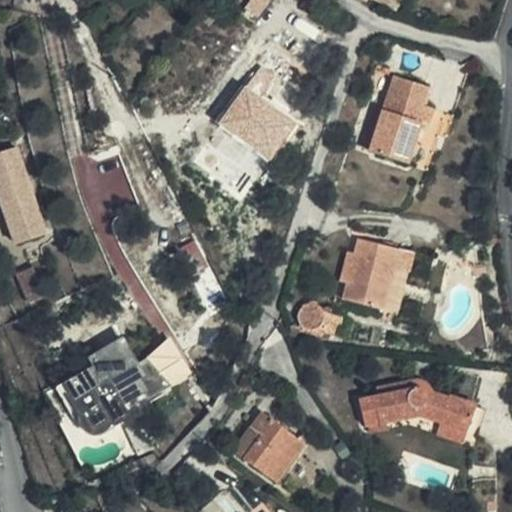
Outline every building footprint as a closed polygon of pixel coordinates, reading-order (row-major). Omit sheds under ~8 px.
[(209,2),(191,27),(199,33),(218,7),(209,2)] [(395,77),(382,118),(370,152),(411,165),(424,125),(430,127),(435,110),(424,106),(430,88),(395,77)] [(370,152),(382,118),(377,116),(365,150),(370,152)] [(48,233),(19,149),(0,155),(0,192),(18,244),(48,233)] [(360,240),(356,255),(347,285),(344,299),(386,310),(400,256),(402,251),(360,240)] [(195,242),(182,249),(178,251),(190,274),(207,266),(195,242)] [(347,285),(356,255),(348,252),(341,283),(347,285)] [(400,256),(386,310),(397,313),(411,260),(400,256)] [(46,296),(36,269),(19,275),(31,303),(46,296)] [(326,319),(325,317),(324,313),(324,310),(321,309),(318,307),(316,305),(312,305),(307,306),(306,306),(304,308),(302,309),(301,311),(300,312),(300,313),(299,317),(299,321),(301,324),(302,326),(304,328),(306,330),(309,331),(313,332),(316,332),(319,330),(323,328),(324,325),(326,319)] [(171,385),(147,359),(140,362),(127,339),(90,359),(95,367),(67,384),(74,396),(72,398),(82,414),(82,417),(82,419),(81,423),(83,428),(86,431),(88,434),(93,435),(97,435),(102,435),(107,433),(109,432),(111,429),(112,427),(112,426),(113,423),(116,426),(131,417),(125,405),(145,393),(148,398),(171,385)] [(450,400),(434,394),(431,389),(430,387),(426,384),(421,383),(403,385),(379,390),(379,399),(362,402),(367,428),(371,428),(388,423),(404,420),(423,416),(444,424),(469,432),(478,408),(452,398),(450,400)] [(264,435),(246,461),(280,483),(312,435),(307,431),(301,438),(265,413),(254,428),(264,435)] [(388,423),(371,428),(372,434),(389,430),(388,423)] [(464,445),(469,432),(444,424),(440,436),(464,445)] [(238,453),(246,461),(264,435),(254,428),(238,453)]
